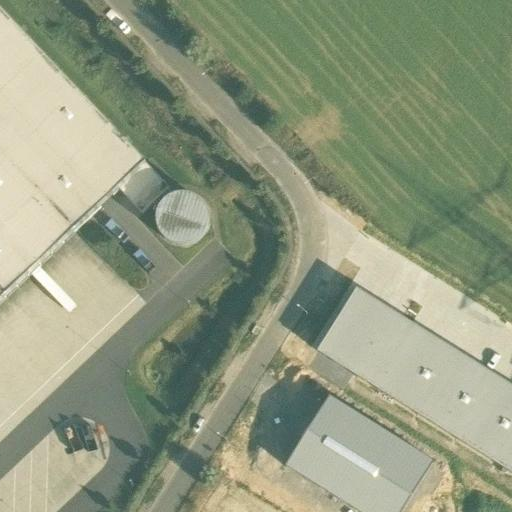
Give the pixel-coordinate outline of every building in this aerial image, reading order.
[(0,303),(119,191),(147,165),(0,11),(0,303)] [(170,189),(147,165),(119,191),(143,215),(170,189)] [(155,218),(156,228),(161,238),(169,244),(178,247),(189,247),(198,242),(205,234),(208,224),(207,214),(202,205),(194,198),(185,195),(174,196),(165,201),(159,208),(155,218)] [(511,387),(356,290),(317,353),(511,475),(511,387)] [(329,399),(286,468),(355,511),(402,511),(433,464),(329,399)]
